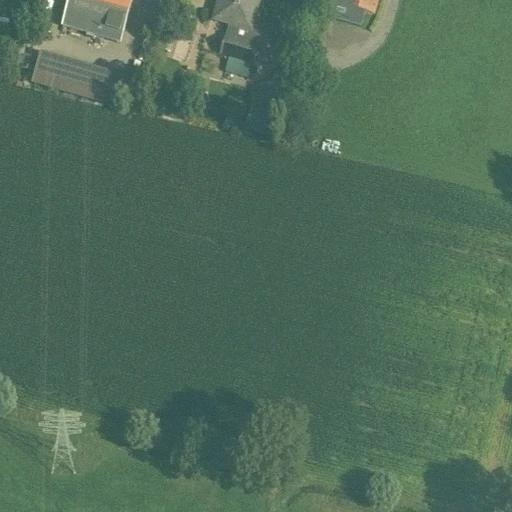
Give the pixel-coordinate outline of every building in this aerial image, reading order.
[(120,47),(133,0),(68,0),(60,30),(120,47)] [(251,67),(261,35),(248,31),(257,0),(218,0),(212,24),(228,29),(219,57),(251,67)] [(374,17),(379,0),(354,0),(351,9),(329,3),(325,18),(361,28),(365,15),(374,17)] [(25,37),(38,42),(43,28),(29,23),(25,37)] [(267,141),(274,117),(251,110),(244,133),(267,141)]
